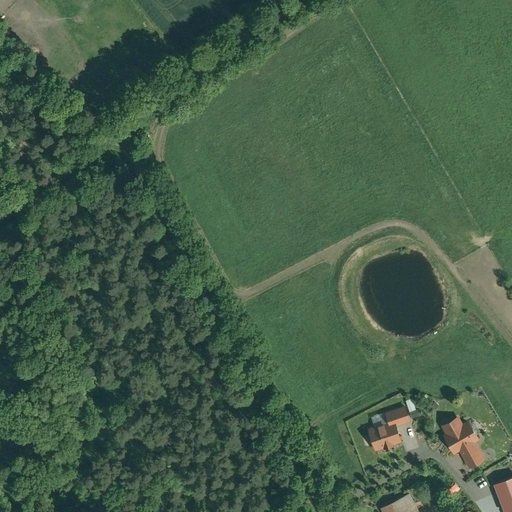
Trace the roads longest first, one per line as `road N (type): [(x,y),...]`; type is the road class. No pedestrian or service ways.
road 1 (unclassified): [(327,511),(109,116)]
road 2 (unclassified): [(109,116),(283,0)]
road 3 (unclassified): [(0,203),(109,116)]
